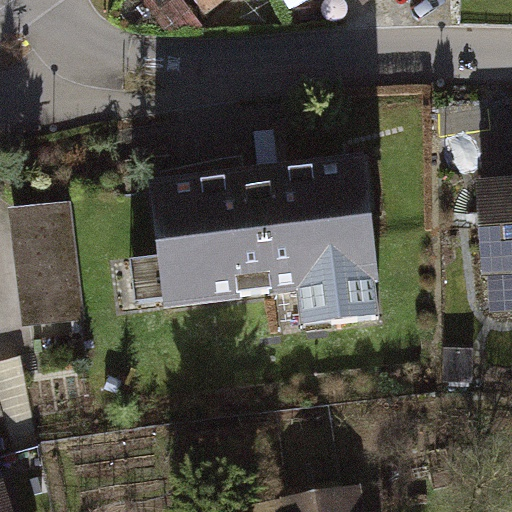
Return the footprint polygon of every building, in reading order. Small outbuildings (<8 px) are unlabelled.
[(234,0),(194,0),(209,19),(234,0)] [(382,0),(354,0),(363,13),(382,0)] [(368,326),(352,164),(145,184),(157,311),(285,299),(288,334),(368,326)] [(511,191),(473,195),(481,283),(511,279),(511,191)] [(58,200),(0,209),(0,268),(9,328),(76,318),(58,200)] [(0,414),(0,452),(10,450),(0,414)] [(348,511),(343,486),(242,507),(242,511),(348,511)]
